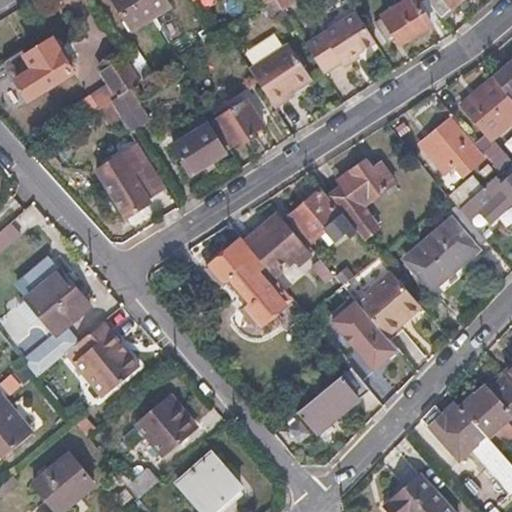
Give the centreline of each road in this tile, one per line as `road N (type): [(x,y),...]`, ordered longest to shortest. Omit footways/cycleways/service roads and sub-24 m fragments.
road 1 (residential): [(511,14),(469,49),(112,267)]
road 2 (residential): [(112,267),(316,501)]
road 3 (residential): [(511,295),(316,501)]
road 4 (residential): [(0,137),(112,267)]
